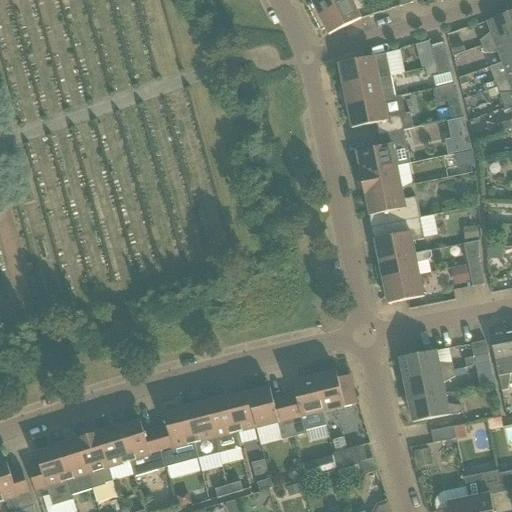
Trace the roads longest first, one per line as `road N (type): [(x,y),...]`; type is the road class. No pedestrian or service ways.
road 1 (residential): [(0,433),(158,383),(363,334)]
road 2 (residential): [(363,334),(307,57)]
road 3 (residential): [(307,57),(501,0)]
road 4 (residential): [(417,511),(363,334)]
road 5 (residential): [(363,334),(511,307)]
